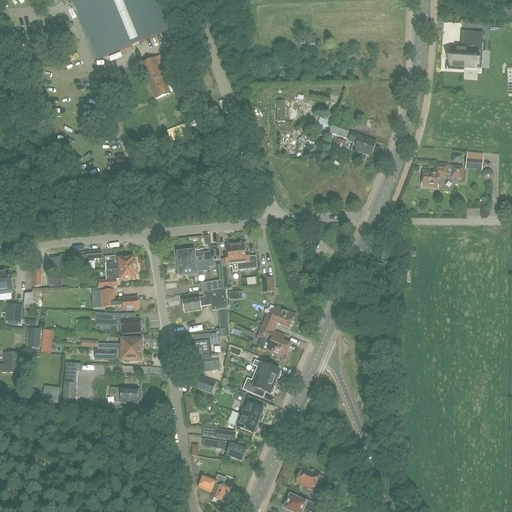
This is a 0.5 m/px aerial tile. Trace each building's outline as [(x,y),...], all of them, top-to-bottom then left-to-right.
[(72,0),(96,60),(173,30),(161,0),(72,0)] [(475,68),(476,50),(482,50),(482,42),(483,42),(483,33),(472,32),(471,40),(465,40),(464,49),(452,48),(451,60),(449,60),(448,69),(463,70),(464,67),(475,68)] [(156,99),(169,94),(175,92),(160,56),(154,58),(141,63),(156,99)] [(305,100),(306,95),(301,94),(299,108),(309,109),(310,101),(305,100)] [(285,102),(277,102),(277,123),(285,123),(285,102)] [(186,108),(189,125),(196,124),(193,107),(186,108)] [(339,117),(327,113),(325,118),(321,116),(316,128),(347,139),(351,127),(337,122),(339,117)] [(371,156),(376,142),(351,133),(348,141),(353,143),(351,148),(355,149),(354,151),(371,157),(371,156)] [(282,156),(299,157),(319,158),(320,140),(283,139),(282,156)] [(324,148),(342,155),(346,143),(335,139),(334,142),(328,140),(324,148)] [(482,171),(484,154),(467,152),(465,169),(482,171)] [(461,179),(462,166),(436,164),(435,173),(422,171),(421,187),(438,189),(439,177),(447,178),(447,174),(451,174),(451,178),(461,179)] [(238,270),(257,268),(256,256),(249,256),(249,252),(246,253),(245,250),(247,250),(246,244),(242,244),(242,242),(235,243),(238,270)] [(238,273),(238,270),(235,243),(230,243),(230,245),(226,246),(226,251),(228,251),(229,254),(225,255),(225,259),(220,260),(222,274),(221,274),(222,279),(222,281),(222,289),(226,289),(226,290),(232,290),(232,283),(229,284),(227,267),(232,267),(232,273),(238,273)] [(220,260),(219,246),(209,247),(209,252),(194,253),(194,249),(185,250),(185,252),(178,253),(178,255),(176,255),(177,260),(179,260),(179,265),(195,263),(214,261),(220,260)] [(415,250),(407,249),(406,256),(415,257),(415,250)] [(102,259),(101,251),(86,252),(86,253),(80,254),(81,258),(86,258),(87,260),(102,259)] [(107,270),(135,268),(135,262),(133,263),(133,258),(125,259),(125,256),(106,258),(107,270)] [(215,267),(214,261),(195,263),(179,265),(180,270),(178,271),(178,275),(180,275),(180,276),(188,275),(188,278),(197,277),(196,272),(210,271),(210,267),(215,267)] [(135,268),(107,270),(106,270),(106,279),(98,281),(99,289),(117,288),(117,280),(134,278),(134,275),(136,274),(135,268)] [(0,295),(13,294),(10,270),(7,270),(7,269),(0,270),(0,295)] [(34,287),(41,287),(41,270),(33,270),(34,287)] [(262,293),(275,292),(273,278),(261,279),(262,293)] [(203,293),(209,292),(222,289),(222,281),(201,284),(203,293)] [(225,290),(226,290),(226,289),(222,289),(209,292),(210,297),(212,305),(211,305),(212,311),(228,308),(225,290)] [(102,309),(123,307),(123,310),(139,309),(138,297),(115,299),(114,290),(100,291),(102,309)] [(201,307),(211,305),(212,305),(210,297),(209,292),(203,293),(204,299),(199,299),(199,297),(182,300),(184,313),(201,310),(201,307)] [(229,300),(242,300),(242,292),(228,292),(229,300)] [(36,307),(36,296),(28,295),(28,307),(36,307)] [(174,306),(182,304),(180,296),(172,298),(174,306)] [(21,323),(22,306),(7,305),(5,322),(21,323)] [(262,326),(274,331),(277,324),(289,329),(295,315),(276,307),(272,317),(267,314),(262,326)] [(139,319),(127,320),(126,314),(117,314),(107,314),(106,326),(117,327),(117,326),(123,326),(124,334),(140,333),(140,330),(142,330),(142,321),(140,322),(139,319)] [(274,331),(262,326),(258,337),(270,342),(266,351),(285,359),(291,345),(283,342),(286,336),(274,331)] [(40,348),(41,330),(28,329),(26,347),(40,348)] [(229,337),(229,329),(220,330),(216,330),(217,334),(193,336),(194,342),(187,342),(189,359),(193,359),(194,366),(203,365),(203,372),(220,370),(219,363),(220,363),(219,355),(212,355),(211,345),(218,344),(217,338),(229,337)] [(53,332),(43,331),(42,342),(52,343),(53,332)] [(103,350),(141,351),(141,341),(123,340),(123,345),(98,344),(98,342),(81,340),(81,346),(98,348),(103,349),(103,350)] [(51,348),(52,343),(42,342),(41,353),(49,354),(49,348),(51,348)] [(230,346),(228,353),(239,357),(242,351),(230,346)] [(141,361),(141,351),(103,350),(103,349),(98,348),(98,355),(123,356),(123,360),(141,361)] [(18,373),(17,353),(4,353),(4,365),(1,365),(1,373),(18,373)] [(281,371),(262,363),(261,363),(255,361),(253,366),(257,368),(254,374),(276,383),(278,379),(279,379),(282,373),(280,372),(281,371)] [(276,383),(254,374),(251,381),(247,379),(242,390),(263,399),(266,393),(271,395),(271,394),(272,395),(275,388),(274,387),(276,383)] [(212,391),(216,383),(199,376),(195,384),(212,391)] [(77,384),(77,378),(65,377),(64,382),(62,401),(75,402),(76,384),(77,384)] [(57,405),(59,388),(44,386),(42,403),(57,405)] [(97,386),(88,387),(88,395),(98,395),(97,386)] [(138,403),(140,401),(140,398),(138,397),(138,390),(111,388),(110,396),(116,396),(115,402),(138,403)] [(240,415),(258,422),(259,421),(261,422),(263,416),(261,416),(263,410),(252,406),(254,401),(244,397),(241,404),(242,407),(243,407),(240,415)] [(256,428),(258,422),(240,415),(235,427),(253,434),(254,433),(256,433),(258,429),(256,428)] [(234,442),(236,433),(218,430),(218,427),(206,425),(204,437),(215,439),(234,442)] [(230,445),(223,442),(203,439),(202,447),(220,449),(228,452),(226,456),(242,462),(246,450),(232,444),(230,445)] [(297,476),(296,479),(297,481),(296,482),(313,489),(315,484),(325,488),(329,479),(302,468),(299,475),(297,476)] [(223,484),(226,478),(218,476),(216,481),(203,476),(198,488),(214,494),(213,498),(225,503),(227,496),(228,496),(232,488),(223,484)] [(323,511),(326,507),(314,502),(314,504),(301,498),(300,500),(290,496),(285,509),(292,511),(291,511),(323,511)]
